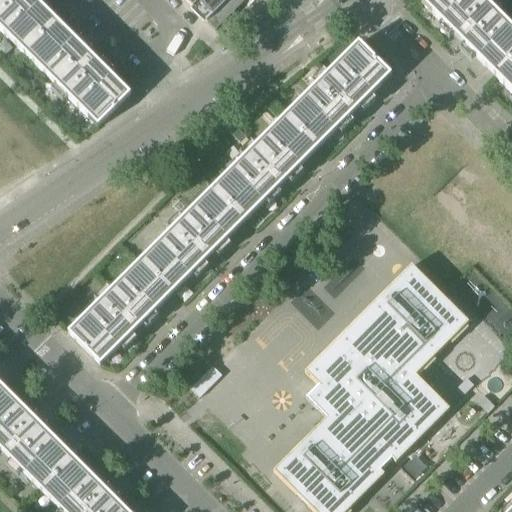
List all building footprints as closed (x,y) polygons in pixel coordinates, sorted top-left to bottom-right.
[(0,0),(0,32),(97,130),(130,97),(85,52),(32,0),(0,0)] [(182,0),(206,24),(230,0),(182,0)] [(425,0),(421,5),(511,96),(511,30),(481,0),(425,0)] [(358,45),(254,149),(67,336),(100,368),(390,78),(358,45)] [(273,474),(306,508),(310,511),(348,511),(383,477),(379,473),(391,461),(395,465),(449,412),(415,378),(468,325),(411,268),(304,375),(318,388),(305,400),(326,421),(273,474)] [(190,391),(199,400),(221,378),(212,369),(190,391)] [(0,453),(58,511),(124,511),(0,387),(0,453)] [(494,409),(493,407),(483,397),(476,404),(484,413),(486,415),(487,416),(494,409)]
